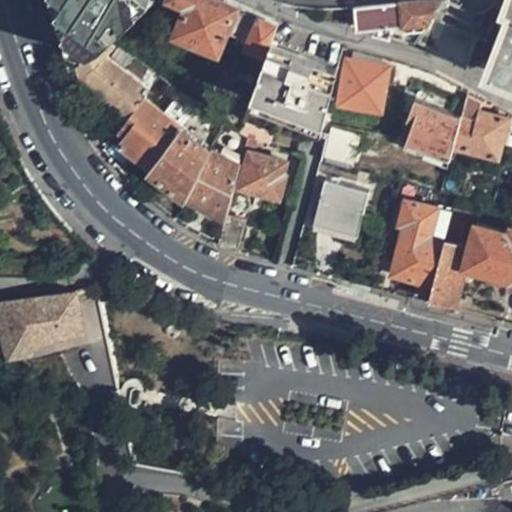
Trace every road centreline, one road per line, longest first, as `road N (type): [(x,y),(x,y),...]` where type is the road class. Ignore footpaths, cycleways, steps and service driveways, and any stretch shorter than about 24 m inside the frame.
road 1 (tertiary): [(511,357),(216,273),(125,225),(87,190),(61,148),(4,0)]
road 2 (residential): [(267,0),(511,106)]
road 3 (track): [(285,511),(148,476),(127,484),(123,511)]
road 4 (track): [(511,464),(330,511)]
